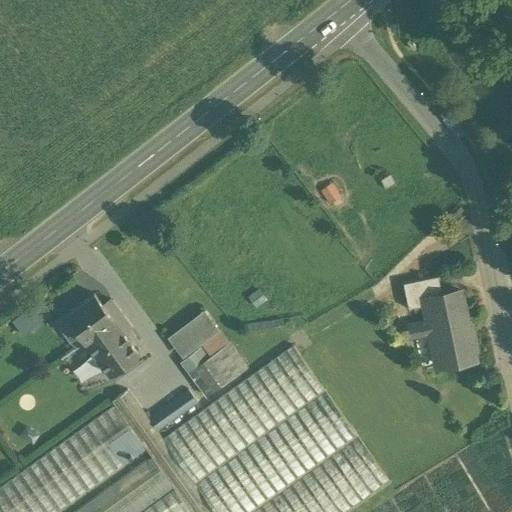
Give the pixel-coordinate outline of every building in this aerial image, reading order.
[(334,182),(322,188),(328,201),(340,196),(334,182)] [(438,275),(403,283),(408,308),(424,305),(423,298),(442,294),(438,275)] [(71,281),(56,286),(61,303),(76,298),(71,281)] [(442,294),(423,298),(424,305),(432,344),(436,343),(441,366),(468,360),(475,356),(476,348),(471,326),(467,319),(461,290),(442,294)] [(113,299),(104,306),(94,292),(65,313),(85,341),(110,375),(139,354),(124,333),(133,326),(113,299)] [(228,342),(204,310),(169,337),(185,359),(203,345),(210,355),(228,342)] [(228,342),(210,355),(203,345),(185,359),(181,361),(207,395),(247,366),(229,341),(228,342)] [(293,345),(163,438),(195,482),(325,390),(293,345)] [(148,417),(128,389),(112,400),(114,404),(146,449),(151,456),(174,488),(191,511),(216,511),(195,482),(163,438),(158,430),(148,417)] [(188,389),(148,417),(158,430),(198,402),(188,389)] [(325,390),(195,482),(216,511),(249,511),(358,435),(325,390)] [(114,404),(0,485),(0,511),(58,511),(146,449),(114,404)] [(249,511),(347,511),(391,481),(358,435),(249,511)] [(151,456),(72,511),(140,511),(174,488),(151,456)] [(191,511),(174,488),(140,511),(191,511)]
